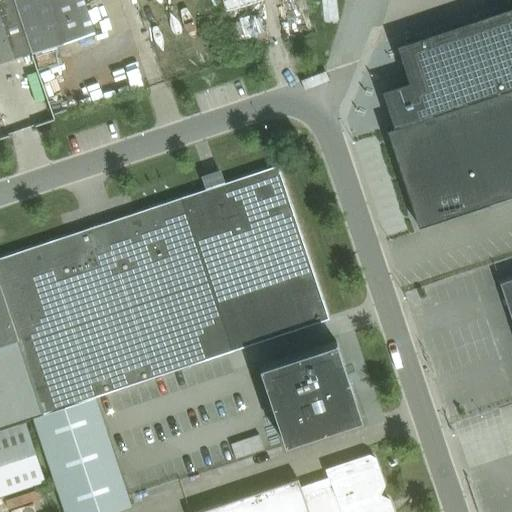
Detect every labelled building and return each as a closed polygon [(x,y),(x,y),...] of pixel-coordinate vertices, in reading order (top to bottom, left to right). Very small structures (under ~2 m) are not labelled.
[(14,0),(0,0),(0,61),(31,50),(14,0)] [(14,0),(31,50),(92,30),(82,0),(14,0)] [(249,0),(221,0),(224,8),(249,0)] [(408,80),(381,89),(394,126),(386,129),(418,226),(487,203),(509,196),(511,194),(511,6),(399,44),(396,45),(408,80)] [(0,427),(43,413),(94,396),(96,395),(127,384),(226,352),(298,329),(328,318),(277,165),(219,184),(208,188),(198,191),(127,214),(0,257),(0,427)] [(511,277),(498,282),(511,322),(511,277)] [(361,418),(346,374),(335,341),(258,367),(284,444),(361,418)] [(43,414),(33,418),(65,511),(110,511),(130,505),(126,491),(94,396),(43,413),(43,414)] [(0,494),(45,480),(26,422),(0,430),(0,494)] [(258,434),(230,444),(235,459),(263,449),(258,434)] [(392,511),(388,500),(378,495),(383,485),(374,458),(369,455),(341,465),(346,480),(302,494),(297,479),(197,511),(392,511)]
